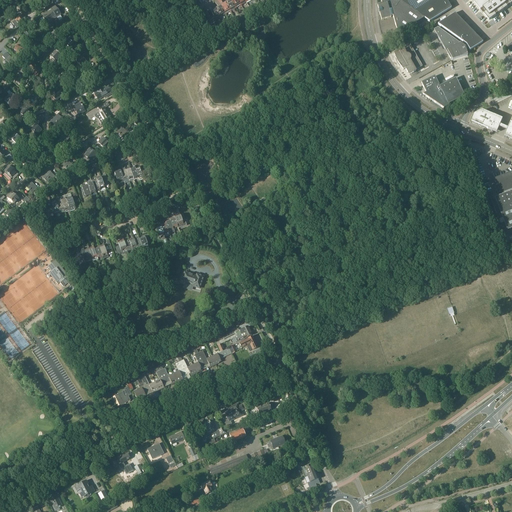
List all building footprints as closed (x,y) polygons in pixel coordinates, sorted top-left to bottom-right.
[(225,14),(217,0),(214,2),(217,7),(215,9),(216,10),(220,17),(225,14)] [(220,0),(217,0),(225,14),(230,11),(226,4),(225,3),(223,4),(220,0)] [(236,8),(230,0),(227,0),(228,1),(225,3),(226,4),(230,11),(236,8)] [(230,0),(236,8),(241,5),(237,0),(230,0)] [(424,18),(400,1),(398,0),(380,0),(381,2),(382,2),(383,4),(377,6),(381,20),(391,17),(393,16),(398,34),(424,18)] [(401,0),(400,1),(416,13),(436,0),(401,0)] [(446,0),(436,0),(416,13),(424,18),(427,21),(428,21),(429,22),(451,8),(451,9),(451,8),(446,0)] [(511,0),(472,0),(474,2),(474,3),(481,11),(481,10),(484,14),(489,21),(496,15),(499,13),(507,7),(510,5),(511,3),(511,0)] [(6,15),(14,9),(11,5),(3,10),(6,15)] [(209,5),(207,6),(215,20),(220,17),(216,10),(215,9),(213,10),(209,5)] [(55,6),(48,11),(51,16),(50,17),(53,20),(57,18),(59,21),(62,19),(60,15),(61,15),(55,6)] [(208,24),(215,20),(207,6),(204,8),(207,13),(205,15),(206,17),(204,18),(208,24)] [(42,17),(39,19),(42,23),(45,21),(47,24),(53,20),(50,17),(51,16),(48,11),(41,15),(42,17)] [(462,21),(454,13),(454,14),(437,24),(446,30),(462,21)] [(23,16),(22,16),(13,22),(13,23),(16,28),(18,28),(27,22),(26,21),(27,20),(24,16),(23,16)] [(469,28),(462,21),(446,30),(455,37),(469,28)] [(460,43),(438,28),(435,30),(447,51),(460,43)] [(469,28),(455,37),(463,43),(475,35),(469,28)] [(60,35),(56,30),(52,33),(56,38),(60,35)] [(24,36),(23,36),(30,46),(34,43),(27,33),(27,34),(26,32),(23,34),(24,36)] [(483,42),(475,35),(463,43),(466,44),(470,51),(482,43),(483,43),(483,42)] [(72,42),(70,40),(66,45),(74,51),(76,53),(80,49),(78,47),(72,42)] [(460,43),(447,51),(452,60),(467,56),(465,47),(460,43)] [(399,50),(393,53),(394,53),(398,62),(403,70),(405,69),(408,72),(407,73),(412,70),(413,72),(416,71),(415,69),(421,65),(415,55),(414,55),(413,53),(414,53),(409,44),(402,48),(403,50),(399,52),(398,50),(399,50)] [(25,56),(28,52),(17,45),(14,50),(25,56)] [(62,61),(64,59),(62,57),(63,57),(56,51),(51,57),(57,63),(60,60),(62,61)] [(10,65),(14,60),(6,52),(2,57),(10,65)] [(83,68),(88,62),(81,56),(76,62),(83,68)] [(36,77),(39,74),(38,73),(40,70),(39,69),(33,64),(29,69),(28,70),(36,77)] [(61,70),(60,69),(56,74),(57,74),(55,76),(62,83),(69,75),(62,69),(61,70)] [(26,82),(28,80),(24,77),(23,78),(19,76),(17,74),(13,79),(15,81),(13,83),(19,87),(20,85),(21,86),(25,81),(26,82)] [(81,78),(79,75),(77,78),(75,81),(83,88),(87,83),(82,77),(81,78)] [(449,106),(448,105),(465,97),(456,78),(439,86),(435,76),(421,83),(426,93),(423,94),(422,94),(443,109),(444,108),(449,106)] [(102,100),(111,95),(110,93),(111,92),(108,87),(96,94),(99,99),(101,98),(102,100)] [(51,95),(57,100),(59,97),(62,100),(65,96),(60,91),(58,93),(55,90),(51,95)] [(11,104),(17,97),(11,91),(5,99),(11,104)] [(35,102),(39,97),(34,92),(29,97),(35,102)] [(78,116),(84,112),(79,103),(73,107),(78,116)] [(494,115),(483,111),(475,114),(472,122),(488,129),(497,133),(499,127),(507,131),(505,136),(511,139),(511,106),(510,110),(511,110),(511,119),(511,120),(511,123),(508,128),(500,125),(503,119),(494,115)] [(20,118),(22,116),(25,118),(29,113),(24,109),(22,107),(16,113),(20,118)] [(102,110),(100,107),(86,116),(89,120),(95,116),(96,117),(97,117),(98,117),(99,117),(100,117),(100,116),(101,118),(98,120),(102,125),(100,125),(102,128),(106,125),(105,124),(111,120),(104,109),(102,110)] [(57,115),(51,122),(56,127),(62,120),(57,115)] [(37,135),(43,129),(37,123),(31,129),(37,135)] [(121,137),(126,132),(121,127),(116,132),(121,137)] [(17,143),(21,137),(16,132),(11,138),(17,143)] [(58,142),(63,145),(68,137),(60,133),(58,137),(60,138),(58,142)] [(104,148),(109,143),(103,138),(98,143),(104,148)] [(39,151),(40,157),(49,155),(47,146),(43,147),(43,150),(39,151)] [(91,163),(91,162),(97,156),(89,149),(85,153),(86,153),(83,156),(91,163)] [(23,162),(26,167),(35,163),(30,155),(26,157),(27,160),(23,162)] [(69,170),(73,166),(67,161),(63,165),(69,170)] [(11,167),(9,166),(5,170),(7,172),(5,173),(11,179),(13,177),(15,179),(19,174),(17,173),(18,172),(12,166),(11,167)] [(135,167),(135,168),(138,177),(139,180),(144,179),(140,167),(135,169),(135,167)] [(133,179),(129,168),(125,170),(125,169),(128,179),(129,182),(134,181),(133,179)] [(138,177),(135,168),(130,169),(130,168),(129,168),(133,179),(138,177)] [(129,182),(128,180),(128,179),(125,169),(120,171),(120,170),(119,170),(123,179),(124,182),(124,184),(129,182)] [(119,184),(124,182),(123,179),(119,170),(115,171),(119,184)] [(53,184),(56,181),(54,178),(56,176),(50,171),(43,178),(49,183),(51,181),(53,184)] [(493,180),(500,196),(495,198),(508,230),(511,228),(511,172),(508,174),(507,173),(506,173),(505,173),(506,175),(493,180)] [(104,186),(109,184),(105,175),(100,176),(104,186)] [(100,189),(104,187),(104,186),(100,176),(100,177),(101,178),(96,179),(100,189)] [(95,191),(100,190),(99,189),(100,189),(96,179),(96,180),(92,182),(95,191)] [(31,182),(29,181),(25,185),(33,193),(38,187),(32,182),(31,182)] [(95,192),(95,191),(92,182),(91,182),(92,183),(87,184),(91,194),(95,192)] [(86,197),(91,195),(91,194),(87,184),(87,185),(87,186),(83,187),(86,197)] [(15,204),(20,199),(12,191),(7,196),(15,204)] [(74,207),(71,198),(66,200),(66,199),(69,208),(69,209),(74,207)] [(64,209),(60,199),(56,201),(56,200),(55,200),(59,210),(59,211),(64,209)] [(69,208),(66,199),(61,200),(61,199),(60,199),(64,209),(64,210),(69,208)] [(59,210),(55,200),(51,202),(50,201),(54,211),(59,210)] [(49,212),(54,211),(50,201),(45,203),(49,212)] [(178,228),(183,227),(179,215),(174,217),(178,227),(178,228)] [(173,229),(178,227),(174,217),(173,217),(174,218),(170,219),(173,229)] [(170,234),(174,232),(173,229),(170,219),(169,219),(169,220),(165,222),(170,234)] [(170,235),(170,234),(165,222),(164,222),(165,223),(161,224),(165,235),(165,236),(170,235)] [(160,237),(165,235),(161,224),(160,225),(161,226),(156,227),(160,237)] [(127,250),(124,241),(122,237),(120,238),(121,241),(118,242),(119,245),(119,247),(120,247),(122,251),(127,250)] [(142,248),(147,246),(144,237),(139,239),(142,247),(142,248)] [(133,252),(138,251),(137,249),(134,238),(129,240),(132,250),(133,252)] [(142,247),(139,239),(139,238),(134,239),(137,249),(142,247)] [(128,251),(132,250),(129,240),(128,239),(124,241),(127,250),(127,251),(128,250),(128,251)] [(108,256),(104,246),(99,247),(102,257),(103,258),(108,256)] [(97,258),(93,247),(89,249),(89,248),(88,248),(92,258),(92,259),(97,258)] [(102,257),(99,247),(94,248),(94,247),(93,247),(97,258),(97,259),(102,257)] [(92,258),(88,248),(84,250),(84,249),(83,249),(87,259),(87,260),(92,258)] [(82,260),(87,259),(83,249),(78,251),(82,260)] [(63,287),(70,281),(54,259),(49,262),(51,264),(48,267),(52,272),(49,274),(57,285),(59,283),(63,287)] [(174,274),(179,276),(183,263),(175,260),(173,267),(176,268),(174,274)] [(203,277),(197,275),(197,276),(185,272),(183,278),(182,278),(181,280),(182,280),(182,281),(181,281),(181,282),(186,283),(193,285),(194,286),(193,286),(200,289),(200,288),(201,287),(201,286),(201,285),(201,284),(202,282),(202,281),(203,280),(204,279),(203,278),(203,277)] [(251,335),(248,327),(240,331),(239,330),(223,338),(223,340),(216,343),(217,346),(230,339),(230,340),(232,339),(234,343),(237,342),(251,335)] [(242,349),(255,342),(253,337),(239,343),(242,349)] [(225,351),(222,344),(217,346),(220,353),(212,357),(216,365),(221,362),(220,360),(231,354),(229,349),(225,351)] [(207,359),(203,352),(199,354),(205,366),(209,364),(210,368),(216,365),(212,357),(207,359)] [(197,374),(202,371),(201,368),(205,366),(199,354),(194,356),(198,363),(193,365),(197,374)] [(188,368),(184,360),(180,362),(186,375),(190,373),(191,376),(197,374),(193,365),(188,368)] [(178,382),(183,380),(182,377),(186,375),(180,362),(175,364),(179,372),(174,374),(178,382)] [(168,375),(165,369),(161,371),(167,384),(171,382),(172,385),(178,382),(174,374),(171,375),(170,375),(169,375),(168,375)] [(158,391),(164,388),(163,385),(167,384),(161,371),(156,373),(159,378),(153,381),(154,383),(158,391)] [(149,385),(146,377),(144,374),(139,376),(146,389),(147,392),(152,390),(153,393),(158,391),(154,383),(149,385)] [(138,400),(146,396),(143,391),(146,389),(139,376),(135,378),(139,385),(138,386),(139,388),(137,389),(137,390),(134,392),(138,400)] [(120,406),(130,401),(128,397),(132,395),(128,387),(124,389),(125,391),(118,394),(115,396),(120,406)] [(259,415),(271,410),(268,404),(257,409),(259,415)] [(238,407),(237,405),(228,409),(229,410),(225,412),(226,415),(222,417),(227,426),(231,424),(230,421),(234,419),(233,418),(241,414),(240,411),(244,409),(242,405),(238,407)] [(213,427),(211,423),(212,423),(210,419),(198,424),(199,428),(199,427),(202,434),(203,437),(216,431),(214,427),(213,427)] [(245,436),(243,429),(239,431),(239,430),(237,430),(236,430),(235,431),(236,432),(234,434),(233,433),(229,434),(233,442),(236,441),(235,440),(240,438),(240,439),(245,437),(245,436)] [(172,445),(184,439),(181,432),(169,438),(172,445)] [(283,439),(282,436),(270,441),(273,449),(285,444),(285,443),(286,443),(284,439),(283,439)] [(152,459),(164,454),(159,444),(147,449),(152,459)] [(196,455),(192,447),(189,449),(194,461),(199,459),(197,455),(196,455)] [(125,466),(123,463),(130,459),(127,454),(116,460),(118,465),(119,465),(121,469),(122,469),(126,475),(133,471),(129,464),(125,466)] [(170,467),(175,465),(171,455),(165,458),(170,467)] [(211,476),(248,461),(246,455),(215,467),(215,468),(212,469),(212,468),(209,469),(211,476)] [(304,477),(305,478),(316,473),(314,467),(309,469),(307,465),(309,464),(308,461),(305,462),(299,464),(298,465),(300,468),(301,468),(303,472),(304,477)] [(138,475),(141,473),(140,471),(143,470),(140,464),(134,467),(138,475)] [(316,473),(305,478),(301,479),(305,488),(305,489),(305,490),(307,489),(308,492),(309,492),(317,488),(316,485),(316,484),(319,483),(318,479),(316,473)] [(87,485),(88,485),(86,481),(78,485),(77,484),(77,485),(77,486),(74,487),(77,492),(80,490),(84,497),(95,492),(92,486),(88,488),(87,485)] [(205,494),(211,492),(209,487),(211,486),(209,481),(201,485),(205,494)] [(102,488),(97,491),(100,497),(105,494),(102,488)] [(55,509),(62,506),(56,495),(50,498),(55,509)] [(200,504),(197,497),(188,502),(190,506),(196,503),(197,505),(200,504)]
